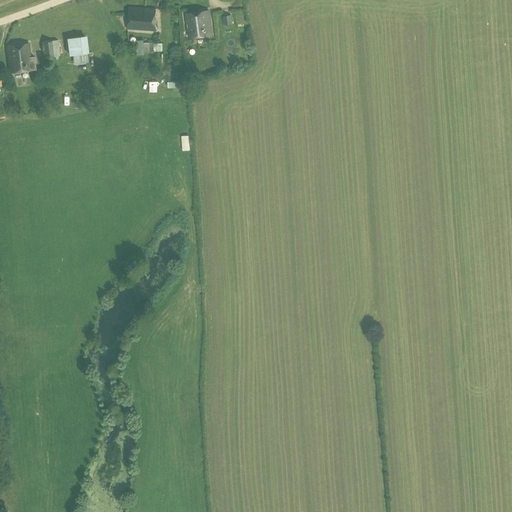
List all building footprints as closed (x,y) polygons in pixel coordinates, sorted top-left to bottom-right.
[(128,29),(155,30),(156,9),(129,7),(128,29)] [(186,13),(189,38),(211,36),(208,11),(186,13)] [(232,24),(231,15),(223,16),(224,25),(232,24)] [(67,38),(69,55),(73,55),(82,53),(88,53),(86,36),(67,38)] [(43,41),(45,58),(60,56),(58,40),(43,41)] [(144,43),(144,52),(154,52),(153,44),(153,42),(144,43)] [(7,46),(10,72),(36,69),(35,57),(30,57),(29,43),(7,46)]
